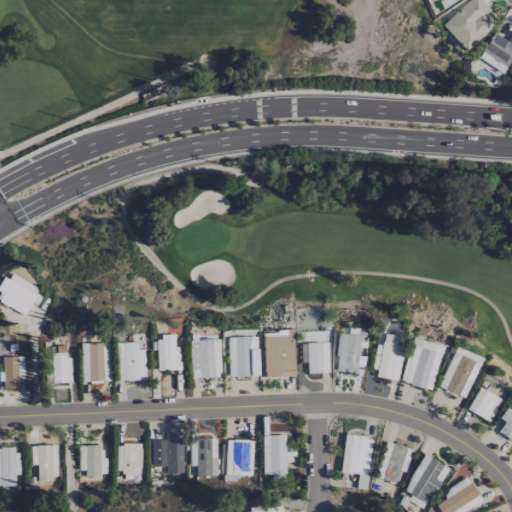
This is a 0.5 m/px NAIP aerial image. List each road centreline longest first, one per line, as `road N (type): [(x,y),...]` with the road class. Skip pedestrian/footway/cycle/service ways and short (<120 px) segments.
road 1 (residential): [(0,417),(312,401),(374,407),(469,449),(511,495)]
road 2 (primary): [(0,220),(100,172),(210,142),(317,133),(511,146)]
road 3 (primary): [(511,118),(323,106),(210,114),(101,142),(0,188)]
